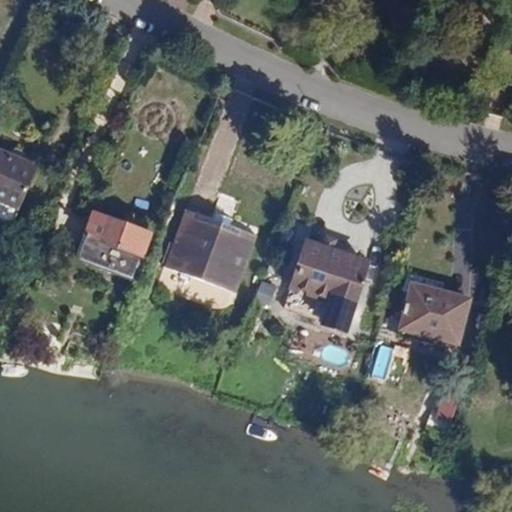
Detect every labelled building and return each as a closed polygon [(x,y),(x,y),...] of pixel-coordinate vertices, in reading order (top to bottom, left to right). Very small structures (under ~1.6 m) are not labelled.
[(29,170),(0,157),(0,183),(20,192),(29,170)] [(76,227),(88,232),(82,247),(133,269),(151,224),(100,203),(97,211),(85,206),(76,227)] [(258,237),(185,211),(165,266),(239,292),(258,237)] [(363,267),(303,247),(289,292),(349,311),(363,267)] [(468,303),(440,294),(444,284),(410,273),(405,289),(412,291),(400,327),(454,344),(468,303)] [(268,312),(277,288),(263,283),(254,307),(268,312)]
